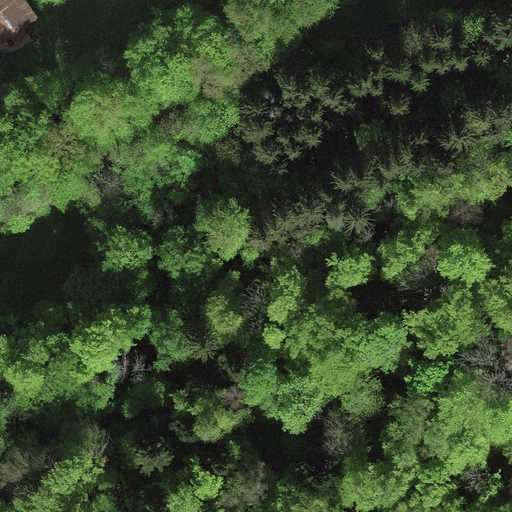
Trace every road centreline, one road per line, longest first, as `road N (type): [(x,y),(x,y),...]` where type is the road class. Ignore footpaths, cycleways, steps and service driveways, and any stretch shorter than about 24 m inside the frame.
road 1 (track): [(0,227),(230,83),(511,1)]
road 2 (track): [(0,458),(77,429),(183,404),(511,374)]
